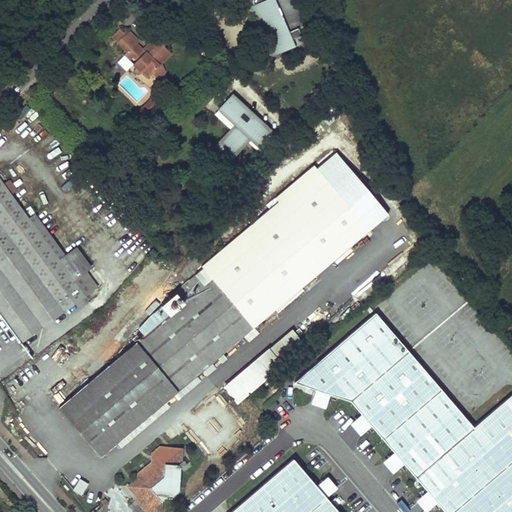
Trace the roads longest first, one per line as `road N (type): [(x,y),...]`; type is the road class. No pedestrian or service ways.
road 1 (unknown): [(170,0),(271,117)]
road 2 (residential): [(0,102),(101,0)]
